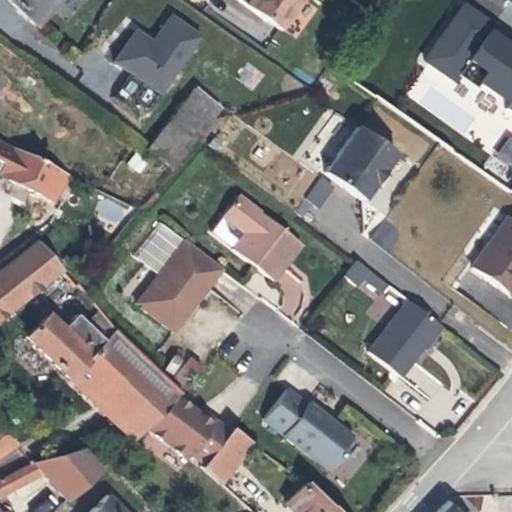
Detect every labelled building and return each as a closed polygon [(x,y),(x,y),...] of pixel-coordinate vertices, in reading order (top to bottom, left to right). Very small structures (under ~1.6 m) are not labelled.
[(55,0),(7,0),(32,24),(55,0)] [(304,0),(249,0),(246,5),(282,31),(304,0)] [(511,103),(511,38),(460,4),(423,60),(454,81),(469,59),(487,71),(480,82),(511,103)] [(199,38),(170,16),(153,43),(136,33),(125,48),(115,63),(161,96),(199,38)] [(192,88),(145,150),(170,169),(219,108),(192,88)] [(351,129),(317,175),(336,189),(355,203),(389,158),(351,129)] [(511,136),(508,134),(494,155),(511,167),(511,136)] [(0,141),(0,174),(18,185),(12,197),(19,200),(26,204),(33,192),(52,201),(66,174),(0,141)] [(103,192),(91,213),(117,228),(129,207),(103,192)] [(299,246),(236,197),(220,217),(209,232),(231,249),(230,250),(271,282),(283,267),(281,265),(286,259),(288,260),(299,246)] [(511,218),(510,217),(472,266),(511,296),(511,218)] [(194,303),(221,270),(183,240),(182,242),(158,223),(131,257),(156,276),(133,305),(171,334),(187,313),(186,311),(193,302),(194,303)] [(36,244),(0,272),(0,316),(59,270),(36,244)] [(355,260),(344,276),(376,299),(387,283),(355,260)] [(437,324),(405,299),(365,352),(397,377),(418,349),(437,324)] [(194,303),(193,302),(186,311),(187,313),(190,309),(194,303)] [(175,398),(180,394),(114,331),(98,310),(84,324),(74,315),(60,330),(45,316),(24,338),(49,361),(132,441),(144,429),(175,398)] [(180,349),(164,369),(185,387),(202,368),(180,349)] [(304,406),(284,390),(261,420),(327,472),(342,453),(338,451),(349,438),(330,423),(328,425),(317,416),(319,414),(306,403),(304,406)] [(201,465),(227,431),(213,420),(210,424),(195,413),(175,398),(144,429),(184,461),(188,455),(201,465)] [(199,409),(195,413),(210,424),(213,420),(204,413),(199,409)] [(330,423),(319,414),(317,416),(328,425),(330,423)] [(14,444),(0,427),(0,453),(11,446),(14,444)] [(201,465),(199,468),(219,485),(250,443),(229,428),(227,431),(201,465)] [(349,438),(338,451),(342,453),(352,440),(349,438)] [(80,451),(30,463),(40,474),(63,500),(97,471),(80,451)] [(30,463),(15,471),(25,482),(40,474),(30,463)] [(0,511),(0,495),(25,482),(15,471),(0,478),(0,511)] [(334,511),(303,483),(283,505),(290,511),(334,511)] [(121,511),(104,494),(86,511),(121,511)]
